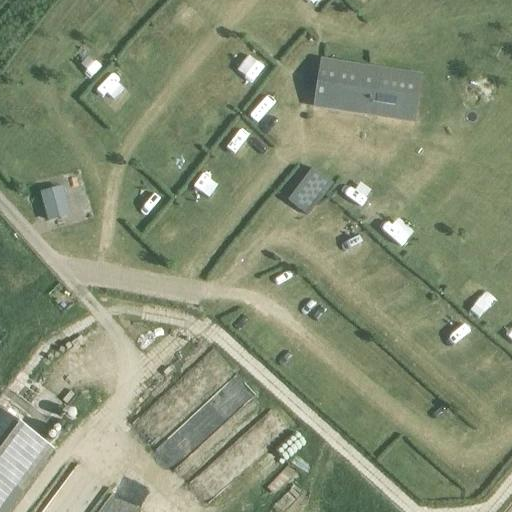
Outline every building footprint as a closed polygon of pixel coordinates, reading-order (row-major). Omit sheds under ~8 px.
[(171,11),(162,22),(176,32),(184,21),(171,11)] [(130,51),(141,67),(156,57),(145,41),(130,51)] [(242,55),(234,70),(250,79),(258,64),(242,55)] [(317,107),(377,116),(383,75),(324,65),(317,107)] [(258,104),(246,117),(261,130),(273,117),(258,104)] [(312,168),(287,200),(307,216),(332,183),(312,168)] [(143,181),(138,187),(159,203),(164,197),(143,181)] [(40,195),(47,222),(66,217),(60,190),(40,195)] [(182,228),(188,233),(194,226),(173,208),(159,225),(174,238),(182,228)] [(447,231),(442,239),(464,256),(470,249),(447,231)] [(149,410),(134,422),(146,437),(161,426),(149,410)] [(0,511),(5,511),(20,493),(22,494),(53,451),(0,412),(0,511)]
